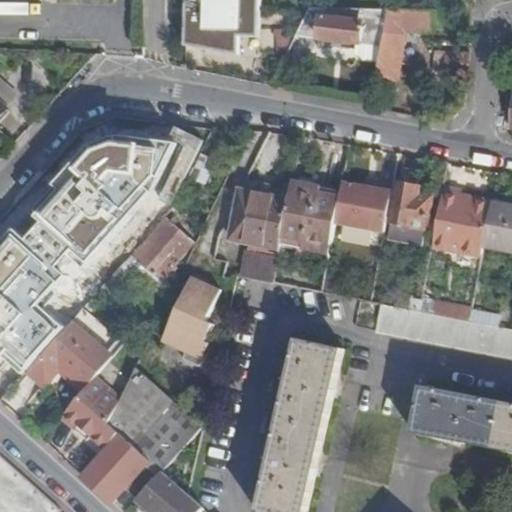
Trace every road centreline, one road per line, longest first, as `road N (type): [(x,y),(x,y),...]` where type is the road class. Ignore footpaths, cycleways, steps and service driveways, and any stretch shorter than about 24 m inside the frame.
road 1 (residential): [(0,187),(76,102),(114,84),(511,154)]
road 2 (residential): [(98,511),(0,422)]
